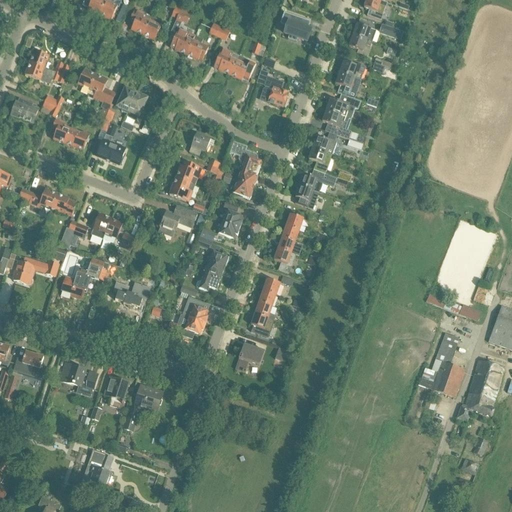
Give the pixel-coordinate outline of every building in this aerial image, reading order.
[(92,0),(87,12),(99,17),(106,0),(106,2),(102,0),(92,0)] [(114,1),(111,0),(106,0),(99,17),(111,22),(118,7),(113,5),(114,1)] [(375,0),(366,0),(363,9),(377,14),(381,2),(375,0)] [(122,6),(115,22),(121,25),(128,8),(122,6)] [(176,8),(171,18),(176,20),(177,20),(181,10),(176,8)] [(130,22),(134,24),(131,31),(143,37),(151,18),(145,15),(146,15),(135,10),(130,22)] [(170,35),(179,40),(174,51),(186,57),(194,38),(182,33),(183,32),(179,30),(182,22),(187,25),(192,15),(181,10),(177,20),(176,20),(170,35)] [(283,14),(279,25),(287,27),(284,35),(289,37),(287,40),(297,43),(298,40),(307,43),(311,32),(308,31),(310,23),(283,14)] [(151,18),(143,37),(154,43),(163,23),(151,18)] [(213,25),(208,35),(220,40),(225,30),(213,25)] [(366,41),(368,41),(367,43),(369,44),(370,43),(372,44),(376,32),(357,25),(353,37),(366,41)] [(383,26),(380,34),(389,37),(389,35),(391,29),(383,26)] [(403,33),(397,31),(391,29),(389,35),(401,39),(403,33)] [(225,30),(220,40),(226,43),(230,32),(225,30)] [(186,57),(198,62),(198,61),(202,63),(209,49),(202,46),(204,41),(195,37),(194,38),(186,57)] [(366,41),(353,37),(348,48),(363,53),(365,48),(370,50),(372,44),(370,43),(369,44),(367,43),(368,41),(366,41)] [(266,49),(255,45),(251,55),(262,59),(266,49)] [(389,50),(388,49),(386,55),(394,58),(396,52),(389,50)] [(238,59),(239,57),(222,50),(213,69),(230,77),(238,59)] [(50,58),(34,52),(29,65),(44,70),(45,70),(47,64),(50,58)] [(239,59),(238,59),(230,77),(241,82),(250,63),(239,58),(239,59)] [(391,65),(376,60),(374,66),(389,71),(391,65)] [(357,68),(343,63),(339,74),(360,82),(365,69),(358,66),(357,68)] [(57,64),(54,74),(61,76),(64,66),(57,64)] [(29,65),(25,77),(50,86),(52,81),(63,86),(66,78),(61,76),(54,74),(45,70),(44,70),(29,65)] [(64,66),(61,76),(66,78),(70,68),(64,66)] [(372,71),(387,77),(389,71),(374,66),(372,71)] [(273,74),(262,70),(257,84),(264,87),(266,80),(270,81),(273,74)] [(77,86),(83,89),(83,88),(89,91),(96,77),(84,72),(77,86)] [(335,86),(343,89),(341,96),(360,103),(351,99),(358,81),(360,82),(339,74),(335,86)] [(101,109),(103,110),(99,119),(105,122),(108,112),(117,95),(105,89),(108,82),(96,77),(89,91),(95,94),(92,100),(102,105),(101,109)] [(263,89),(259,101),(283,109),(288,95),(280,92),(282,88),(275,86),(272,92),(263,89)] [(117,109),(122,111),(121,113),(127,115),(136,95),(135,95),(136,93),(132,91),(130,93),(125,90),(117,109)] [(127,115),(133,118),(134,116),(139,119),(147,100),(142,98),(142,96),(138,94),(137,96),(136,95),(127,115)] [(326,112),(348,120),(351,121),(355,110),(357,111),(360,103),(341,96),(338,104),(330,101),(326,112)] [(57,101),(47,97),(45,103),(54,107),(57,101)] [(57,101),(54,107),(60,110),(64,101),(58,98),(57,101)] [(368,99),(366,105),(376,109),(378,103),(368,99)] [(21,105),(16,103),(10,117),(33,126),(39,110),(32,107),(33,105),(23,101),(21,105)] [(40,113),(47,116),(49,117),(51,113),(54,107),(45,103),(42,109),(40,113)] [(51,113),(49,117),(55,120),(60,110),(54,107),(51,113)] [(114,114),(108,112),(105,122),(111,124),(114,114)] [(322,123),(330,126),(328,134),(348,141),(351,133),(345,131),(348,120),(326,112),(322,123)] [(95,129),(101,131),(105,122),(99,119),(95,129)] [(71,131),(64,128),(66,125),(56,121),(52,131),(56,132),(53,141),(65,146),(71,131)] [(107,134),(111,124),(105,122),(101,131),(107,134)] [(121,129),(132,134),(134,128),(123,123),(121,129)] [(77,133),(71,131),(65,146),(83,153),(90,136),(83,133),(83,135),(77,133)] [(191,148),(189,154),(199,158),(201,152),(205,154),(208,147),(210,148),(213,147),(215,142),(210,141),(211,139),(196,134),(191,148)] [(112,139),(106,137),(104,143),(103,142),(97,158),(119,167),(125,151),(110,145),(112,139)] [(324,141),(316,138),(312,150),(332,156),(337,143),(325,139),(324,141)] [(363,146),(349,141),(347,147),(361,152),(363,146)] [(247,148),(234,144),(230,154),(238,157),(238,158),(238,159),(238,160),(238,161),(239,162),(239,163),(240,164),(242,165),(243,165),(240,172),(257,178),(257,177),(260,168),(257,167),(258,163),(256,163),(257,160),(257,159),(257,158),(256,156),(255,155),(253,154),(245,152),(247,148)] [(308,161),(319,165),(319,167),(327,170),(332,156),(312,150),(308,161)] [(221,165),(210,161),(208,167),(218,171),(221,165)] [(183,168),(181,168),(176,180),(195,187),(201,170),(185,164),(183,168)] [(206,172),(215,176),(212,182),(219,185),(223,173),(218,171),(208,167),(206,172)] [(257,178),(240,172),(236,183),(253,189),(254,185),(255,185),(257,182),(257,178)] [(315,172),(312,179),(303,176),(299,187),(318,194),(321,185),(334,189),(337,180),(315,172)] [(0,193),(5,195),(7,189),(8,190),(12,178),(0,173),(0,193)] [(337,180),(349,184),(352,177),(339,173),(337,180)] [(176,197),(175,199),(188,204),(190,199),(195,187),(176,180),(169,197),(172,198),(173,196),(176,197)] [(253,189),(236,183),(232,194),(249,200),(251,197),(252,193),(251,193),(253,189)] [(312,211),(318,194),(299,187),(298,189),(297,190),(295,195),(296,196),(295,198),(297,199),(295,205),(312,211)] [(27,192),(22,190),(18,201),(23,203),(24,202),(27,192)] [(40,207),(45,209),(45,208),(51,211),(57,196),(45,191),(42,198),(35,196),(31,206),(39,209),(40,207)] [(27,192),(24,202),(23,203),(29,205),(33,195),(27,192)] [(65,216),(67,217),(67,218),(71,219),(77,205),(69,202),(69,201),(57,196),(51,211),(58,213),(58,214),(65,217),(65,216)] [(226,202),(224,205),(223,208),(237,213),(239,208),(226,202)] [(193,211),(204,215),(206,209),(195,206),(193,211)] [(160,227),(161,227),(158,234),(172,239),(174,233),(175,233),(178,225),(191,231),(197,217),(176,208),(173,217),(165,213),(160,227)] [(242,218),(226,212),(222,224),(239,230),(242,223),(240,223),(242,218)] [(98,216),(92,232),(91,236),(103,241),(105,234),(110,221),(98,216)] [(203,229),(207,219),(199,216),(195,226),(203,229)] [(290,216),(286,227),(300,232),(303,234),(305,229),(301,228),(304,221),(290,216)] [(1,228),(11,233),(15,225),(5,221),(1,228)] [(113,245),(119,247),(117,253),(128,257),(136,239),(125,235),(120,233),(123,226),(110,221),(105,234),(112,237),(111,238),(115,239),(113,245)] [(59,248),(67,251),(77,224),(71,222),(68,230),(66,229),(59,248)] [(77,224),(67,251),(75,254),(79,242),(78,240),(80,235),(85,237),(89,229),(77,224)] [(214,241),(222,244),(225,238),(234,241),(236,236),(237,237),(239,230),(222,224),(218,236),(203,230),(199,238),(213,243),(214,241)] [(300,232),(286,227),(282,239),(295,244),(300,232)] [(196,237),(189,234),(186,244),(192,247),(196,237)] [(318,234),(314,245),(323,248),(327,238),(318,234)] [(199,238),(199,239),(196,247),(209,252),(213,243),(199,238)] [(295,244),(282,239),(278,250),(291,255),(295,244)] [(56,250),(55,253),(53,257),(63,260),(66,253),(56,250)] [(278,250),(274,262),(281,264),(279,272),(288,275),(295,257),(291,255),(278,250)] [(228,260),(211,253),(207,265),(224,271),(225,267),(228,263),(228,260)] [(2,258),(1,264),(0,263),(0,276),(3,277),(8,260),(2,258)] [(89,278),(104,283),(110,266),(92,260),(88,271),(79,269),(75,281),(66,278),(61,292),(71,295),(70,298),(82,301),(89,278)] [(13,280),(16,281),(16,283),(26,287),(27,285),(29,285),(35,268),(30,266),(31,264),(24,261),(23,264),(19,263),(13,280)] [(58,265),(50,263),(46,276),(54,278),(58,265)] [(224,271),(207,265),(203,276),(220,282),(222,279),(223,274),(222,274),(224,271)] [(220,282),(203,276),(198,290),(207,293),(209,289),(216,291),(219,282),(220,282)] [(293,282),(283,278),(281,284),(291,287),(293,282)] [(263,292),(276,297),(281,286),(267,281),(263,292)] [(182,288),(180,294),(195,299),(197,293),(182,288)] [(124,306),(129,308),(129,310),(138,313),(142,301),(144,294),(133,290),(131,295),(127,294),(126,296),(118,293),(115,302),(124,304),(124,306)] [(259,304),(272,309),(276,297),(263,292),(259,304)] [(188,319),(188,320),(205,326),(208,319),(206,318),(208,313),(207,313),(210,307),(189,299),(183,317),(188,319)] [(301,310),(304,302),(295,299),(292,307),(301,310)] [(446,302),(443,310),(458,316),(478,323),(481,314),(462,306),(462,309),(446,302)] [(272,309),(259,304),(255,315),(274,322),(276,317),(270,315),(272,309)] [(511,311),(501,307),(488,344),(511,352),(511,311)] [(161,311),(154,309),(151,316),(159,319),(159,317),(162,318),(163,314),(161,313),(161,311)] [(274,322),(255,315),(250,327),(264,332),(266,325),(272,327),(274,322)] [(170,325),(167,332),(175,335),(176,331),(179,332),(182,337),(192,341),(195,335),(200,336),(201,332),(203,332),(205,326),(188,320),(185,328),(170,325)] [(285,326),(294,329),(297,330),(299,326),(296,325),(287,322),(285,326)] [(0,369),(2,370),(2,369),(6,370),(10,357),(7,356),(10,349),(0,345),(0,369)] [(245,374),(249,365),(258,368),(264,353),(244,346),(235,370),(245,374)] [(275,360),(285,364),(289,353),(279,349),(275,360)] [(41,367),(43,359),(25,354),(23,361),(17,359),(12,373),(42,382),(47,369),(41,367)] [(418,387),(455,400),(465,371),(435,361),(434,363),(431,372),(425,370),(418,387)] [(464,408),(461,407),(456,420),(467,424),(471,412),(491,420),(495,410),(493,409),(495,401),(496,399),(505,370),(477,362),(464,408)] [(65,365),(60,383),(78,389),(76,395),(90,400),(92,392),(93,392),(98,376),(89,373),(88,376),(84,375),(85,371),(65,365)] [(0,391),(3,393),(9,373),(2,371),(0,378),(0,391)] [(4,400),(11,402),(19,376),(12,374),(4,400)] [(104,398),(111,400),(109,407),(122,411),(124,404),(123,404),(129,385),(110,379),(104,398)] [(133,414),(129,413),(123,431),(132,434),(140,410),(148,412),(147,415),(155,417),(162,395),(141,389),(133,414)] [(102,411),(94,409),(90,421),(98,423),(102,411)] [(5,415),(0,424),(0,425),(11,432),(17,422),(5,415)] [(79,428),(87,430),(90,420),(82,418),(79,428)] [(0,449),(2,450),(9,439),(0,434),(0,449)] [(80,488),(94,493),(95,490),(103,493),(104,489),(105,489),(110,474),(108,474),(113,460),(93,452),(87,467),(93,469),(91,474),(93,475),(90,483),(83,481),(80,488)] [(0,500),(3,502),(9,491),(0,485),(6,474),(4,473),(10,463),(0,457),(0,500)] [(469,462),(465,461),(461,472),(475,477),(476,474),(479,466),(477,465),(476,464),(469,462)] [(58,511),(61,507),(42,499),(38,507),(46,511),(45,511),(58,511)]
